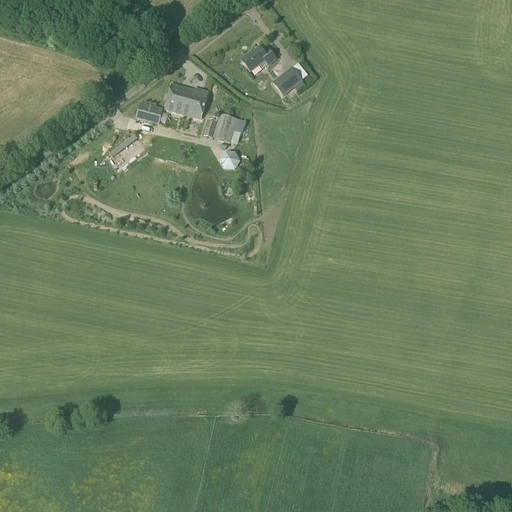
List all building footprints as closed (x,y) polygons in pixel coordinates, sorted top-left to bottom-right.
[(248,57),(241,62),(250,74),(251,73),(254,77),(267,66),(268,67),(275,61),(269,52),(264,55),(260,50),(250,58),(248,57)] [(283,98),(302,83),(291,69),(272,84),(283,98)] [(194,92),(171,86),(165,111),(174,114),(171,124),(178,125),(181,115),(201,121),(208,94),(194,90),(194,92)] [(158,126),(162,110),(140,104),(135,121),(158,126)] [(230,145),(237,121),(220,116),(213,140),(230,145)] [(212,140),(217,124),(208,121),(203,138),(212,140)] [(131,125),(130,134),(151,136),(152,128),(131,125)] [(240,163),(235,154),(224,171),(234,172),(240,163)]
